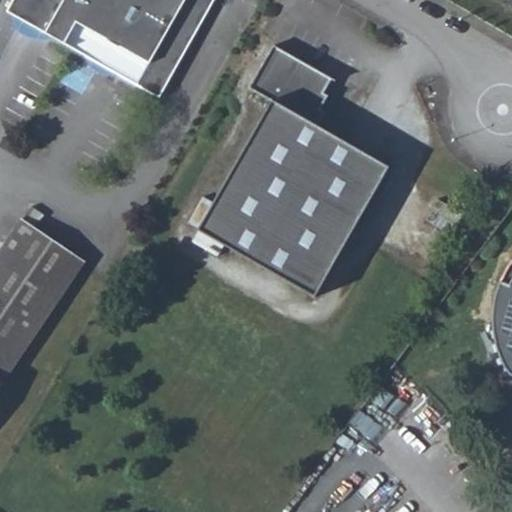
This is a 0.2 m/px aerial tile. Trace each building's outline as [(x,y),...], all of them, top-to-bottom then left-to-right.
[(15,0),(9,12),(161,98),(215,0),(15,0)] [(273,105),(196,235),(311,304),(386,171),(317,130),(325,116),(321,113),(329,99),(325,97),(334,82),(275,47),(250,90),(273,105)] [(440,199),(428,219),(453,233),(464,213),(440,199)] [(0,386),(85,264),(36,231),(44,219),(31,210),(0,255),(0,386)] [(492,316),(492,318),(495,347),(503,367),(511,375),(511,261),(508,267),(497,290),(492,316)]
